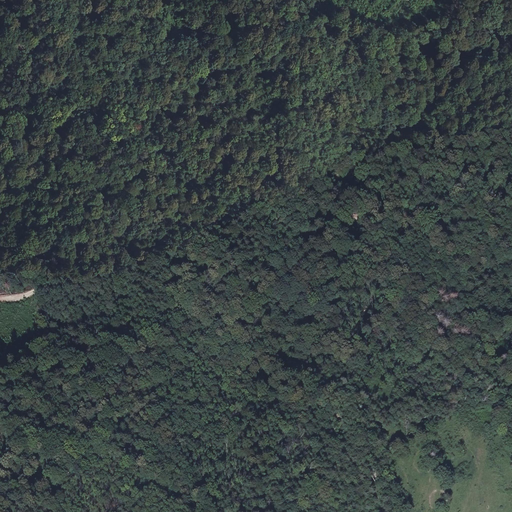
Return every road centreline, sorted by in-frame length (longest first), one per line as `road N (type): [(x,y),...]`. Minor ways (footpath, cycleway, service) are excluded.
road 1 (track): [(0,300),(99,280),(162,294),(193,312),(255,387),(292,394),(344,423),(391,511)]
road 2 (track): [(371,467),(353,395),(333,380),(288,368),(270,347),(252,290),(232,260)]
road 3 (track): [(189,511),(130,473),(84,471),(0,490)]
